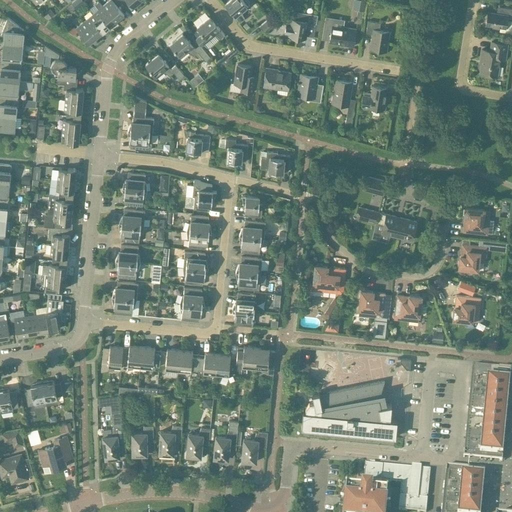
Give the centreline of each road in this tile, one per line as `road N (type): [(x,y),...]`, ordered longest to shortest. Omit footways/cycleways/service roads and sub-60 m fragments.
road 1 (residential): [(442,224),(429,271),(372,271),(330,238),(318,203),(230,179)]
road 2 (residential): [(416,73),(247,46),(209,0)]
road 3 (residential): [(277,502),(284,461),(298,450),(437,459)]
road 4 (residential): [(99,155),(109,61),(175,0)]
road 5 (residential): [(84,323),(99,155)]
road 6 (residential): [(88,501),(174,492),(239,502)]
road 7 (residential): [(215,327),(230,179)]
road 8 (residential): [(511,96),(465,89),(460,81),(474,0)]
road 9 (residential): [(230,179),(99,155)]
road 10 (residential): [(215,327),(84,323)]
